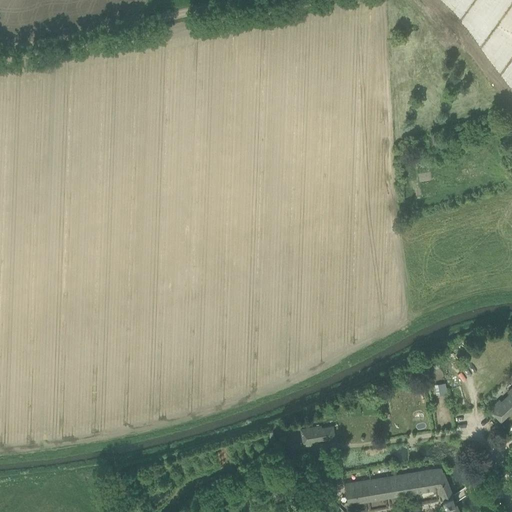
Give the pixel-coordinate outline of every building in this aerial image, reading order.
[(500,420),(511,408),(511,387),(507,392),(510,395),(502,403),(499,400),(489,409),(500,420)] [(321,425),(300,429),(303,444),(335,438),(333,425),(322,427),(321,425)] [(443,500),(452,496),(441,468),(396,475),(399,495),(438,488),(443,500)] [(368,480),(371,499),(399,495),(396,475),(368,480)] [(347,503),(371,499),(368,480),(344,483),(347,503)] [(459,511),(454,502),(445,506),(447,511),(459,511)]
